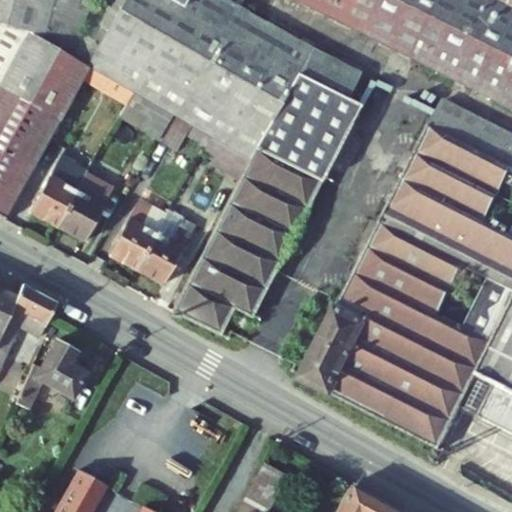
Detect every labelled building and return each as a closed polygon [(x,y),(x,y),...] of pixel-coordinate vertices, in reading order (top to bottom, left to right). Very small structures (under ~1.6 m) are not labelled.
[(90,70),(77,61),(94,0),(0,0),(0,49),(13,56),(0,79),(0,220),(1,221),(46,138),(51,141),(62,119),(58,117),(81,75),(86,77),(90,70)] [(238,179),(171,311),(220,336),(233,310),(250,319),(357,110),(344,102),(356,77),(219,0),(98,0),(77,61),(90,70),(130,92),(149,102),(168,113),(208,135),(250,158),(238,179)] [(511,0),(286,0),(511,113),(511,137),(441,101),(300,380),(438,450),(475,378),(493,387),(478,418),(511,435),(511,0)] [(0,49),(0,79),(13,56),(0,49)] [(90,70),(86,77),(89,79),(88,81),(124,101),(130,92),(90,70)] [(136,127),(149,102),(130,92),(124,101),(116,116),(136,127)] [(154,137),(168,113),(149,102),(136,127),(154,137)] [(168,113),(154,137),(173,147),(183,130),(204,142),(208,135),(168,113)] [(62,119),(51,141),(60,146),(72,124),(62,119)] [(250,158),(208,135),(204,142),(200,149),(214,157),(211,164),(238,179),(250,158)] [(57,228),(84,177),(67,168),(70,162),(58,155),(28,212),(57,228)] [(84,177),(57,228),(84,242),(107,198),(95,192),(100,182),(85,174),(84,177)] [(112,189),(100,182),(95,192),(107,198),(112,189)] [(147,212),(150,206),(136,198),(133,204),(147,212)] [(147,212),(133,204),(106,254),(136,270),(165,214),(150,206),(147,212)] [(167,211),(165,214),(136,270),(163,284),(189,234),(178,228),(182,219),(167,211)] [(194,225),(182,219),(178,228),(189,234),(194,225)] [(38,338),(55,303),(19,285),(14,297),(0,327),(0,366),(18,329),(38,338)] [(0,327),(14,297),(0,290),(0,327)] [(38,368),(32,365),(14,403),(28,410),(41,383),(71,399),(85,373),(70,364),(75,354),(54,342),(38,368)] [(261,465),(235,511),(268,511),(286,479),(261,465)] [(82,473),(76,470),(52,511),(150,511),(141,506),(137,511),(90,511),(105,485),(101,483),(103,477),(85,467),(82,473)] [(333,511),(395,511),(396,511),(348,485),(333,511)]
